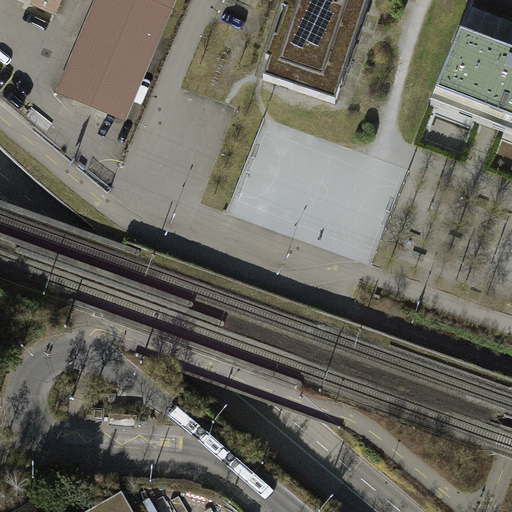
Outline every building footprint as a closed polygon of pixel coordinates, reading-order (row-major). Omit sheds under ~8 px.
[(59,0),(29,0),(28,3),(53,14),(59,0)] [(170,0),(97,0),(58,90),(119,117),(170,0)] [(292,0),(287,16),(266,80),(330,102),(365,0),(292,0)] [(511,17),(509,17),(499,42),(456,25),(431,89),(494,113),(511,120),(511,17)] [(74,386),(63,383),(56,407),(67,410),(74,386)] [(105,408),(92,408),(92,420),(104,421),(105,408)] [(134,511),(122,491),(86,511),(134,511)] [(16,511),(36,511),(28,497),(13,506),(16,511)]
